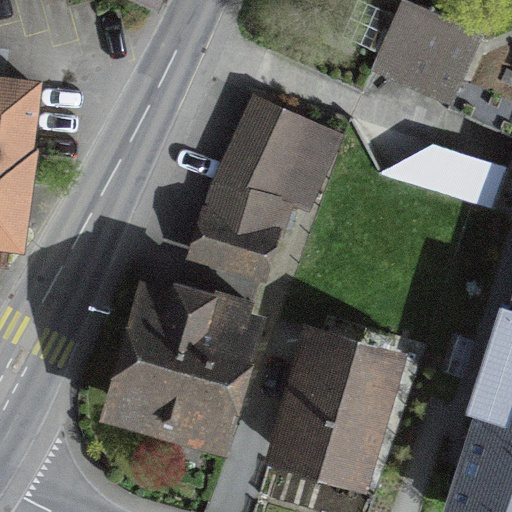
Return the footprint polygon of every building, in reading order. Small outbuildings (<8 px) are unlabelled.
[(0,239),(18,242),(28,169),(31,151),(26,150),(35,84),(0,79),(0,239)] [(307,120),(257,97),(219,180),(197,252),(259,271),(258,274),(269,278),(281,238),(271,235),(281,199),(272,196),(307,120)] [(213,433),(251,304),(174,282),(168,304),(151,299),(120,406),(213,433)] [(511,511),(511,302),(511,306),(502,304),(489,344),(492,345),(468,409),(477,412),(444,511),(511,511)] [(287,454),(355,474),(386,368),(318,348),(287,454)]
